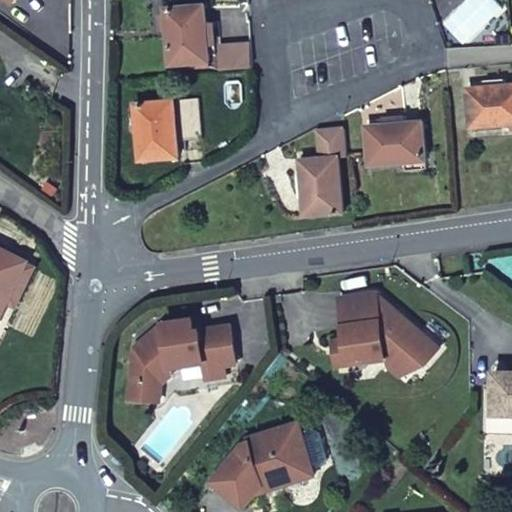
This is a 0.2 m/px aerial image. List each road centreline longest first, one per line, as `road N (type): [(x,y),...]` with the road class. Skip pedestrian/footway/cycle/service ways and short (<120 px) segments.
road 1 (residential): [(511,225),(94,288)]
road 2 (residential): [(94,288),(78,415),(55,508)]
road 3 (residential): [(94,216),(92,0)]
